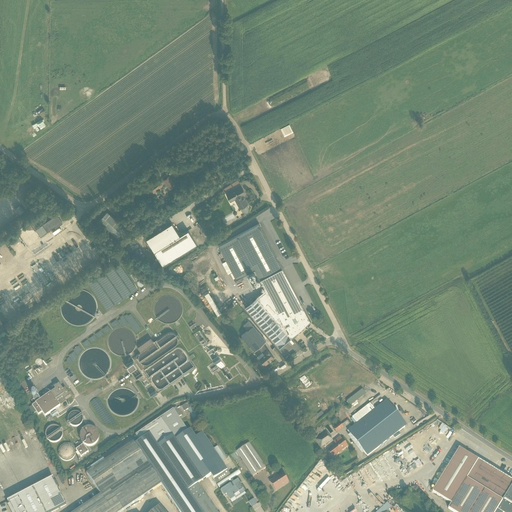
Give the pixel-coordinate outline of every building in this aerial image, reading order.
[(282,135),(291,131),(287,122),(277,127),(282,135)] [(158,176),(149,183),(155,190),(166,182),(171,189),(177,184),(169,174),(161,179),(158,176)] [(237,179),(223,187),(230,201),(234,199),(240,212),(248,208),(240,193),(244,191),(237,179)] [(18,201),(13,204),(16,211),(22,208),(18,201)] [(220,206),(210,210),(212,215),(222,212),(220,206)] [(107,207),(99,216),(119,234),(127,224),(107,207)] [(42,237),(64,222),(58,213),(36,228),(42,237)] [(171,221),(145,237),(161,264),(196,243),(187,228),(179,233),(171,221)] [(265,290),(245,307),(278,346),(309,320),(282,265),(257,222),(219,244),(236,277),(254,268),(265,290)] [(12,240),(19,235),(14,229),(8,234),(12,240)] [(101,243),(94,247),(98,253),(105,248),(101,243)] [(135,269),(130,273),(134,279),(139,276),(135,269)] [(218,312),(201,279),(196,281),(213,315),(218,312)] [(266,338),(248,319),(244,323),(248,328),(242,333),(256,348),(266,338)] [(149,335),(136,343),(140,348),(152,340),(149,335)] [(211,345),(206,347),(212,362),(218,359),(211,345)] [(267,347),(258,356),(265,362),(274,354),(267,347)] [(134,358),(127,362),(132,369),(138,365),(134,358)] [(54,393),(33,407),(39,416),(43,414),(45,418),(65,404),(64,402),(70,398),(65,389),(62,391),(58,385),(51,390),(54,393)] [(387,401),(347,432),(367,457),(406,426),(387,401)] [(190,403),(182,407),(184,413),(188,411),(193,420),(197,418),(190,403)] [(68,417),(67,420),(69,425),(72,427),(76,428),(79,428),(80,427),(83,424),(84,419),(82,415),(79,413),(76,412),(71,414),(68,417)] [(330,429),(335,433),(341,427),(337,423),(330,429)] [(46,433),(46,436),(47,441),(50,443),(54,444),(57,443),(58,443),(61,440),(62,434),(60,430),(57,428),(54,428),(49,429),(46,433)] [(80,434),(80,439),(82,443),(84,445),(88,446),(93,446),(96,443),(98,439),(98,433),(95,430),(92,428),(87,428),(83,430),(80,434)] [(133,440),(87,473),(102,494),(77,511),(124,511),(161,486),(180,511),(217,511),(198,484),(209,476),(219,490),(240,475),(237,470),(232,474),(223,462),(226,460),(218,449),(215,451),(202,433),(196,437),(191,431),(177,441),(173,436),(158,446),(150,435),(137,444),(133,440)] [(326,434),(317,440),(321,447),(331,440),(326,434)] [(335,446),(326,452),(331,459),(348,447),(342,438),(333,444),(335,446)] [(250,444),(238,451),(254,477),(266,469),(250,444)] [(58,450),(58,453),(60,458),(62,460),(66,461),(69,461),(70,460),(73,457),(74,452),(72,448),(69,446),(66,445),(61,447),(58,450)] [(84,446),(77,451),(81,457),(88,452),(84,446)] [(497,511),(499,510),(511,488),(511,478),(462,449),(435,492),(456,504),(452,511),(497,511)] [(417,468),(421,465),(416,457),(412,460),(417,468)] [(280,476),(270,482),(276,492),(290,483),(285,476),(281,478),(280,476)] [(51,480),(5,504),(9,511),(56,511),(65,507),(51,480)] [(239,481),(223,489),(231,505),(247,497),(239,481)] [(511,511),(511,488),(499,510),(497,511),(511,511)]
